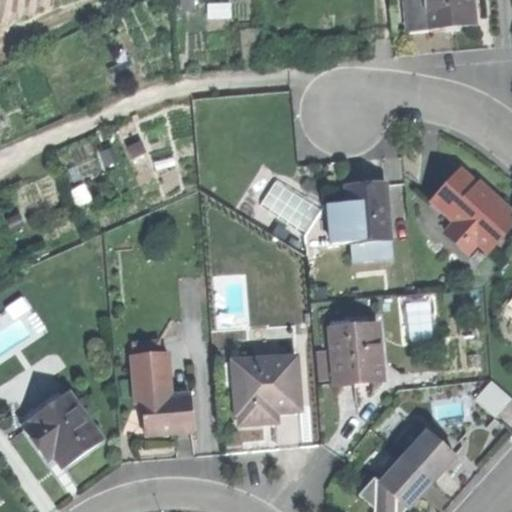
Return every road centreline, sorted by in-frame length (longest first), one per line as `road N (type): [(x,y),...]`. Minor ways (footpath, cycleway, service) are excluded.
road 1 (track): [(339,113),(309,81),(290,77),(159,92),(0,161)]
road 2 (residential): [(511,139),(488,117),(418,96),(388,96),(339,113)]
road 3 (residential): [(258,511),(201,493),(149,494),(100,511)]
